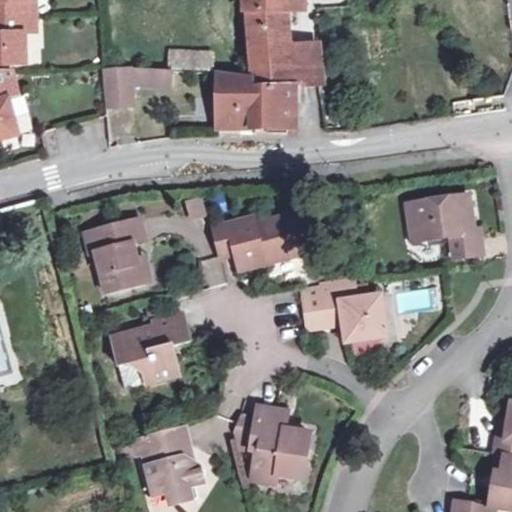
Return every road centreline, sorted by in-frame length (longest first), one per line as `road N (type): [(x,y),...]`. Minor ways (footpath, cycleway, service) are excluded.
road 1 (residential): [(511,129),(299,157),(150,159),(0,189)]
road 2 (residential): [(233,311),(265,353),(406,403)]
road 3 (residential): [(511,318),(406,403)]
road 4 (residential): [(406,403),(361,471),(349,511)]
